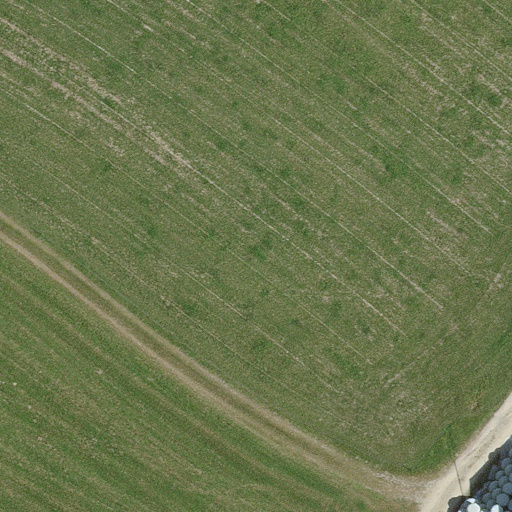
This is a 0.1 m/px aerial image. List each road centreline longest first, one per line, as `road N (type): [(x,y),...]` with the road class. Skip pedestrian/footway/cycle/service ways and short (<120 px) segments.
road 1 (track): [(0,227),(198,387),(354,482),(444,501)]
road 2 (track): [(438,511),(511,407)]
